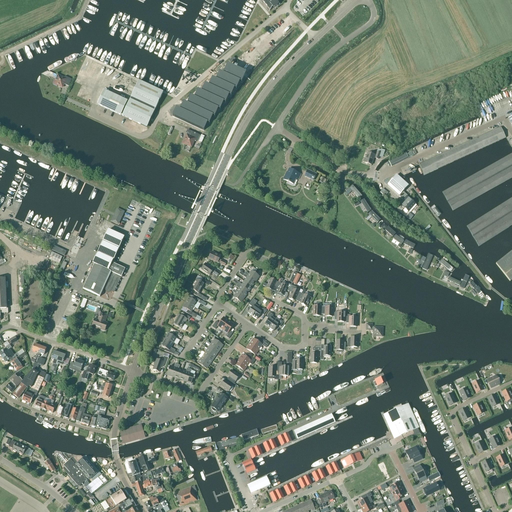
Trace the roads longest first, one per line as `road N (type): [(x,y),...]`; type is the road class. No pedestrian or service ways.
road 1 (secondary): [(132,371),(236,137),(269,86),(315,38)]
road 2 (unclassified): [(511,130),(500,120),(368,175),(340,169),(277,127)]
road 3 (unclassified): [(284,8),(158,113),(143,136),(93,116),(93,107)]
road 4 (unclassified): [(277,127),(322,61),(372,21),(367,0)]
road 5 (residential): [(132,371),(200,392),(247,325)]
road 6 (residential): [(132,371),(12,327),(0,330)]
road 7 (residential): [(113,436),(22,406),(0,389)]
road 8 (residential): [(472,461),(453,409),(511,382)]
